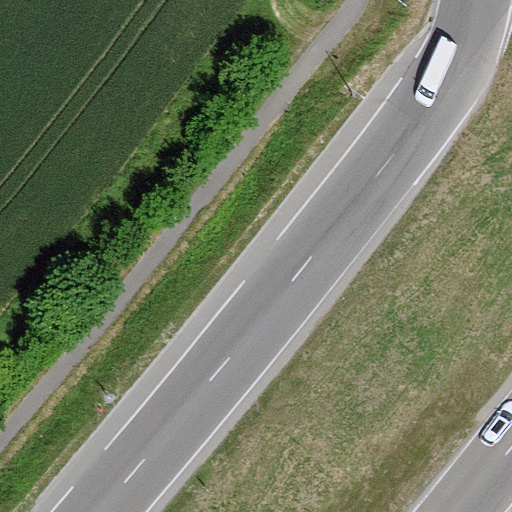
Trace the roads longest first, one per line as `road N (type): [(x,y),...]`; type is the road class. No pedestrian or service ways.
road 1 (trunk): [(313,251),(92,511)]
road 2 (trunk): [(479,0),(458,59),(313,251)]
